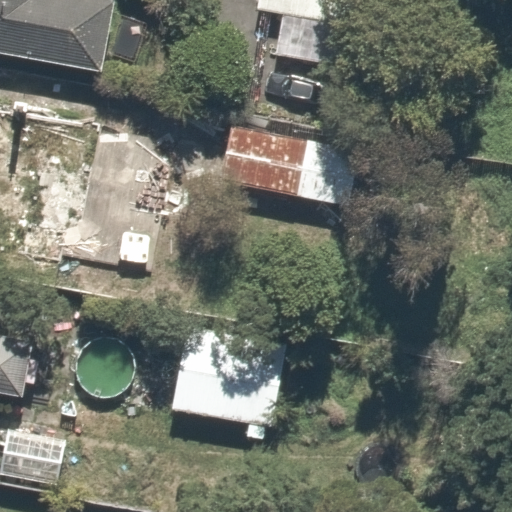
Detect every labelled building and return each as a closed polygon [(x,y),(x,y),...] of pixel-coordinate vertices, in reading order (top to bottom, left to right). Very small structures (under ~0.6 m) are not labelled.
[(0,0),(0,55),(105,72),(117,1),(108,0),(0,0)] [(257,0),(256,13),(278,15),(273,57),(392,70),(400,0),(257,0)] [(0,258),(73,273),(103,119),(0,98),(0,258)] [(361,143),(228,120),(218,177),(352,200),(361,143)] [(240,435),(271,440),(286,338),(186,324),(173,412),(242,423),(240,435)] [(0,387),(19,391),(29,334),(0,328),(0,387)]
